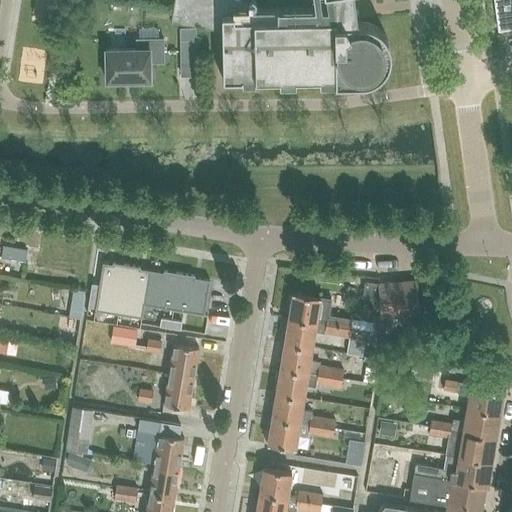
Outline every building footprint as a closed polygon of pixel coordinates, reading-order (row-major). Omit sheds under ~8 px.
[(356,20),(353,0),(331,0),(334,17),(246,19),(246,9),(247,0),(174,0),(171,23),(221,31),(222,80),(242,79),(242,72),(254,72),(254,79),(279,79),(279,72),(294,71),(294,78),(319,78),(319,71),(334,71),(334,82),(361,82),(361,72),(365,71),(369,69),(372,68),(378,76),(380,74),(383,72),(386,70),(387,68),(389,66),(390,64),(392,61),(393,59),(393,57),(394,54),(394,53),(394,49),(394,46),(394,44),(394,42),(393,40),(392,38),(391,36),(390,33),(389,31),(387,29),(385,27),(383,25),(381,24),(379,23),(377,21),(372,20),(369,19),(366,18),(363,18),(360,19),(356,20)] [(511,0),(492,0),(498,35),(511,33),(511,0)] [(149,62),(163,62),(163,38),(136,39),(136,49),(105,49),(106,81),(150,80),(149,62)] [(195,40),(180,40),(181,52),(195,52),(195,40)] [(25,262),(28,249),(3,245),(1,258),(25,262)] [(91,283),(87,306),(88,306),(94,308),(94,309),(118,313),(126,264),(112,262),(112,264),(102,262),(98,284),(92,283),(91,283)] [(126,264),(118,313),(141,317),(143,304),(142,304),(148,270),(140,268),(140,267),(126,264)] [(148,270),(142,304),(143,304),(173,309),(179,273),(163,270),(163,272),(148,270)] [(179,273),(173,309),(204,314),(209,280),(194,277),(194,275),(179,273)] [(403,281),(406,316),(419,314),(416,280),(403,281)] [(394,317),(406,316),(403,281),(390,282),(394,317)] [(380,318),(394,317),(390,282),(377,283),(380,318)] [(327,316),(330,299),(291,292),(287,318),(316,323),(325,324),(324,333),(336,335),(339,318),(327,316)] [(170,324),(171,316),(161,315),(160,322),(170,324)] [(171,316),(170,324),(180,326),(182,318),(171,316)] [(325,324),(316,323),(287,318),(283,343),(311,348),(314,331),(324,333),(325,324)] [(339,318),(336,335),(348,337),(351,320),(339,318)] [(160,352),(161,342),(147,340),(146,350),(160,352)] [(310,359),(311,348),(283,343),(279,368),(307,373),(317,374),(315,383),(316,383),(328,385),(331,368),(318,366),(319,360),(310,359)] [(168,374),(194,378),(199,348),(173,344),(168,374)] [(317,374),(307,373),(279,368),(275,393),(303,398),(305,385),(315,387),(316,383),(315,383),(317,374)] [(331,368),(328,385),(340,386),(343,370),(331,368)] [(189,408),(194,378),(168,374),(164,404),(189,408)] [(459,382),(445,380),(443,390),(457,392),(469,394),(467,408),(499,414),(503,389),(471,383),(459,381),(459,382)] [(0,388),(0,401),(6,403),(9,390),(0,388)] [(152,402),(153,391),(139,389),(138,400),(152,402)] [(301,413),(303,398),(275,393),(271,418),(299,423),(308,424),(307,433),(320,434),(322,418),(310,416),(310,414),(301,413)] [(86,454),(93,411),(72,407),(65,450),(86,454)] [(453,417),(452,424),(450,430),(495,438),(499,414),(467,408),(465,420),(453,417)] [(308,424),(299,423),(271,418),(267,444),(295,448),(297,435),(306,436),(307,433),(308,424)] [(322,418),(320,434),(332,436),(335,420),(322,418)] [(439,435),(441,422),(432,420),(429,434),(439,435)] [(450,430),(452,424),(441,422),(439,435),(448,437),(445,454),(491,462),(495,438),(450,430)] [(357,459),(361,435),(349,433),(345,457),(357,459)] [(154,464),(179,468),(184,438),(159,434),(154,464)] [(487,487),(491,462),(445,454),(443,468),(415,463),(413,473),(484,486),(487,487)] [(174,497),(179,468),(154,464),(149,493),(174,497)] [(298,489),(288,487),(291,472),(263,467),(258,493),(287,498),(296,499),(295,508),(307,509),(310,493),(298,491),(298,489)] [(321,472),(320,485),(353,486),(354,473),(321,472)] [(480,511),(484,486),(413,473),(409,499),(448,505),(480,511)] [(27,498),(27,479),(4,479),(4,497),(27,498)] [(125,500),(127,487),(116,485),(114,499),(125,500)] [(47,501),(49,490),(30,487),(28,498),(47,501)] [(127,487),(125,500),(135,502),(137,488),(127,487)] [(171,511),(174,497),(149,493),(145,511),(171,511)] [(296,499),(287,498),(258,493),(255,511),(284,511),(285,510),(294,511),(295,508),(296,499)] [(310,493),(307,509),(320,511),(322,495),(310,493)] [(376,511),(479,511),(480,511),(448,505),(446,511),(437,511),(383,503),(376,511)]
